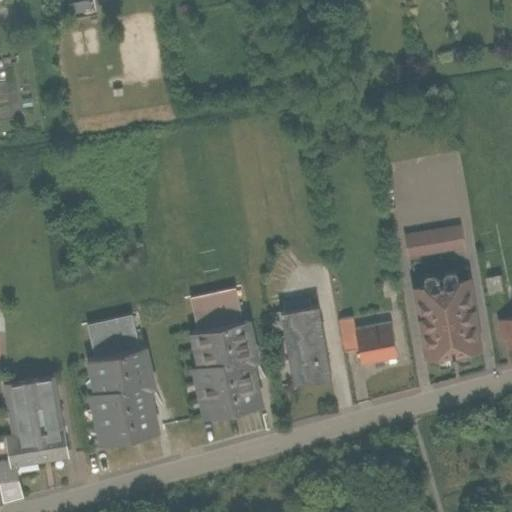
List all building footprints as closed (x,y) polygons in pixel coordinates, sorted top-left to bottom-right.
[(121,85),(122,93),(131,91),(130,84),(121,85)] [(401,265),(455,255),(451,234),(398,243),(401,265)] [(484,306),(498,302),(494,286),(480,289),(484,306)] [(467,330),(462,294),(411,301),(416,336),(420,365),(471,358),(467,330)] [(193,308),(201,341),(193,343),(202,384),(197,386),(206,427),(262,415),(253,373),(256,373),(247,331),(239,298),(193,308)] [(286,392),(327,385),(315,312),(274,318),(286,392)] [(0,356),(10,356),(8,320),(0,320),(0,356)] [(90,368),(99,410),(94,411),(103,452),(158,440),(149,399),(153,398),(144,356),(137,323),(89,333),(97,366),(90,368)] [(344,358),(358,356),(355,338),(353,327),(338,329),(344,358)] [(511,328),(492,333),(496,350),(502,349),(505,360),(511,358),(511,328)] [(394,366),(388,332),(355,338),(358,356),(361,372),(394,366)] [(4,389),(14,441),(57,432),(47,381),(4,389)] [(57,432),(14,441),(7,442),(11,466),(65,455),(60,432),(57,432)] [(0,506),(18,502),(12,477),(8,463),(0,465),(0,506)]
